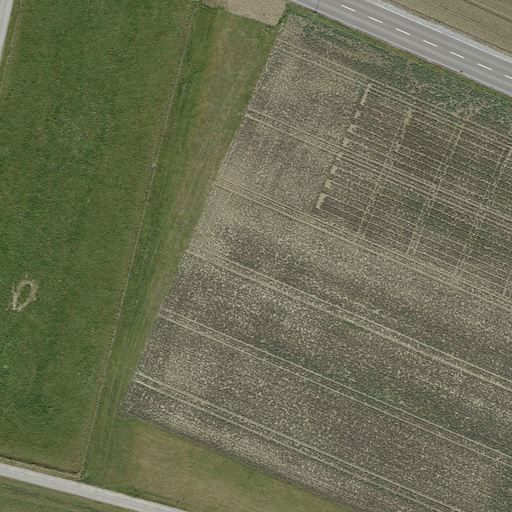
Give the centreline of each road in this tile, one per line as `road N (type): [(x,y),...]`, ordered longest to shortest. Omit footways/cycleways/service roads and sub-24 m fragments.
road 1 (tertiary): [(330,0),(511,78)]
road 2 (track): [(0,471),(152,511)]
